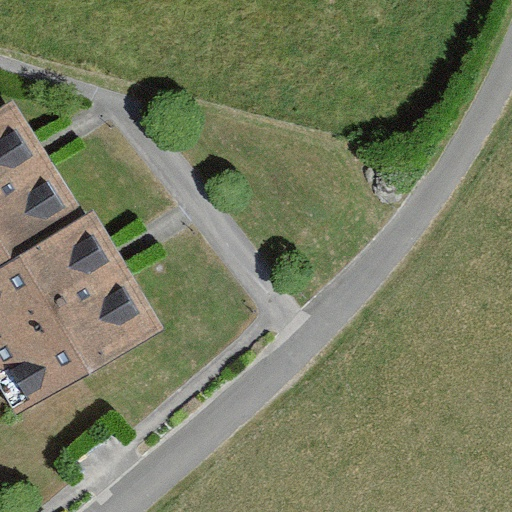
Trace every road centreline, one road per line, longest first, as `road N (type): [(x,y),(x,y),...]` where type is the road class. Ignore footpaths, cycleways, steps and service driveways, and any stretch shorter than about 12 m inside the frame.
road 1 (residential): [(312,341),(134,116),(102,96),(0,68)]
road 2 (unclassified): [(312,341),(425,208),(511,52)]
road 3 (unclassified): [(112,511),(312,341)]
